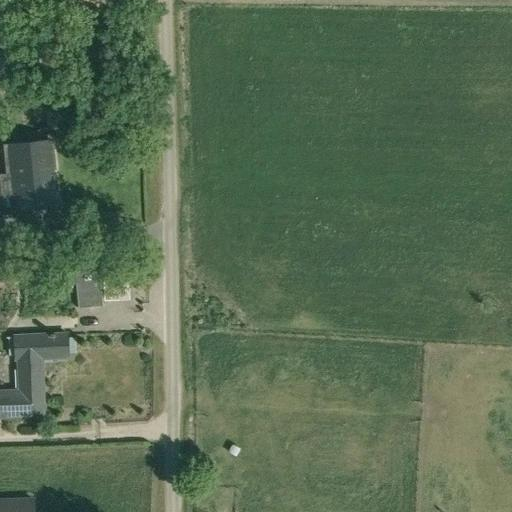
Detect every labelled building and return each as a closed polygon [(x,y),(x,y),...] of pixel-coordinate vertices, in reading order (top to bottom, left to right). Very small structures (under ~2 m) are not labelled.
[(27,50),(0,50),(0,70),(26,70),(27,50)] [(12,178),(0,178),(0,209),(22,208),(55,204),(51,169),(54,169),(51,140),(9,145),(12,178)] [(74,270),(61,272),(63,285),(76,283),(79,308),(103,305),(98,267),(74,270)] [(56,335),(55,334),(15,335),(15,358),(19,358),(21,391),(0,391),(0,417),(44,416),(42,358),(69,357),(69,335),(56,335)] [(0,511),(34,511),(34,498),(0,499),(0,511)]
